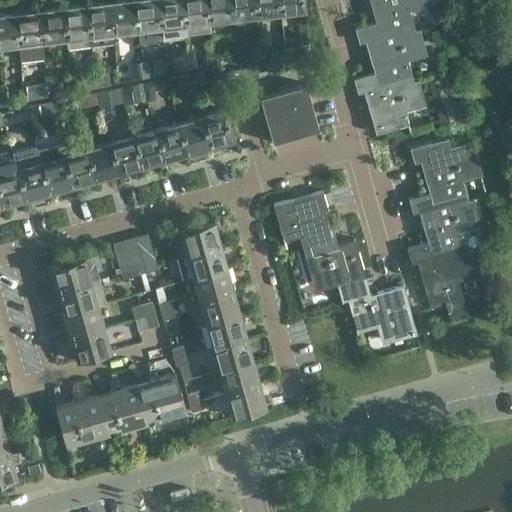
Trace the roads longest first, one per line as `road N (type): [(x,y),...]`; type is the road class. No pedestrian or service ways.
road 1 (unclassified): [(246,451),(511,377)]
road 2 (residential): [(0,312),(25,385),(50,377),(16,249)]
road 3 (residential): [(16,249),(240,186)]
road 4 (unclassified): [(24,511),(246,451)]
road 5 (residential): [(295,378),(240,186)]
road 6 (residential): [(402,267),(353,136)]
road 7 (residential): [(353,136),(325,0)]
road 8 (residential): [(240,186),(266,161),(353,136)]
